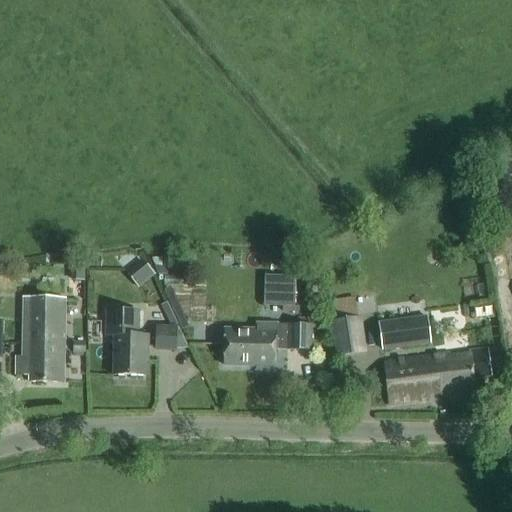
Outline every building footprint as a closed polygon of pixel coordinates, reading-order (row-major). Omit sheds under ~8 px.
[(488,248),(481,250),(484,266),(491,265),(488,248)] [(89,259),(89,267),(100,268),(101,259),(89,259)] [(83,287),(83,269),(70,269),(70,288),(83,287)] [(283,278),(282,293),(295,293),(295,278),(283,278)] [(354,298),(328,301),(335,356),(366,352),(362,316),(356,316),(354,298)] [(64,382),(65,304),(65,301),(24,301),(23,358),(17,358),(17,375),(29,375),(29,382),(64,382)] [(141,315),(108,315),(108,342),(117,342),(117,381),(149,381),(149,357),(151,356),(151,340),(141,340),(141,315)] [(427,317),(379,324),(383,352),(431,346),(427,317)] [(225,371),(257,370),(258,374),(276,374),(276,353),(309,353),(309,325),(276,326),(276,323),(256,324),(256,330),(224,331),(225,371)] [(178,330),(156,329),(155,351),(177,352),(178,330)] [(85,343),(73,342),(73,354),(85,355),(85,343)] [(477,382),(493,380),(490,353),(386,365),(391,409),(433,404),(432,395),(443,394),(444,399),(456,397),(455,392),(477,390),(477,382)]
